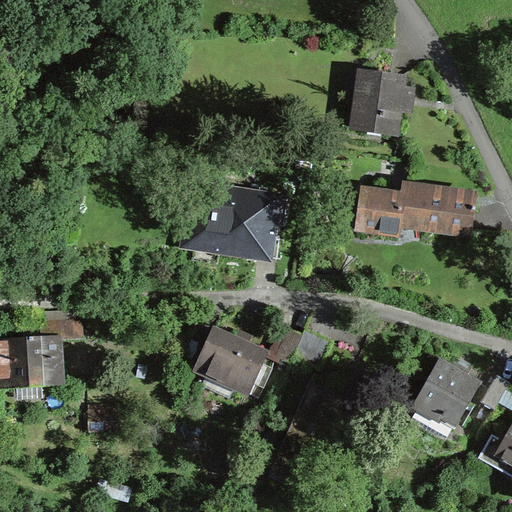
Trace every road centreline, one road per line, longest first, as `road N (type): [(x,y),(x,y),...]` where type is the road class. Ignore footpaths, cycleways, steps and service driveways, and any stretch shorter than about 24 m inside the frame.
road 1 (residential): [(511,340),(372,297),(0,299)]
road 2 (residential): [(397,0),(511,190)]
